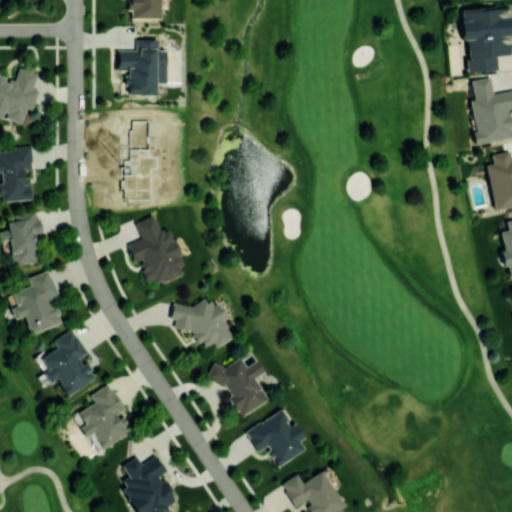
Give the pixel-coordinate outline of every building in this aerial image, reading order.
[(127,0),(127,10),(130,10),(129,18),(160,18),(159,0),(127,0)] [(459,8),(461,39),(464,39),(466,71),(495,70),(495,55),(511,54),(509,6),(459,8)] [(154,94),(154,81),(164,82),(164,49),(156,49),(156,39),(133,38),(133,49),(115,49),(115,69),(124,69),(124,94),(154,94)] [(0,116),(20,122),(24,107),(30,109),(37,89),(31,87),(36,72),(17,67),(13,78),(0,73),(0,116)] [(474,143),(511,137),(507,108),(511,107),(511,89),(491,93),(489,77),(469,80),(472,99),(468,99),(474,143)] [(0,200),(29,199),(29,186),(25,186),(25,169),(30,169),(29,145),(12,145),(12,149),(0,149),(0,200)] [(492,208),(511,204),(511,157),(509,158),(508,150),(489,153),(491,163),(484,164),(492,208)] [(39,233),(36,213),(4,218),(6,229),(0,229),(0,235),(1,240),(6,239),(10,264),(36,260),(32,234),(39,233)] [(133,221),(139,239),(125,243),(131,261),(138,259),(144,281),(152,279),(153,283),(180,274),(177,265),(181,264),(169,227),(157,230),(152,215),(133,221)] [(505,276),(511,274),(511,218),(504,220),(506,229),(499,230),(502,249),(500,249),(505,276)] [(29,334),(60,322),(52,298),(57,297),(47,268),(26,277),(28,284),(10,291),(15,304),(9,307),(13,319),(22,315),(29,334)] [(231,336),(222,322),(223,316),(215,302),(198,300),(189,305),(170,302),(168,318),(173,319),(172,327),(187,329),(195,342),(208,344),(211,342),(214,346),(231,336)] [(66,395),(93,376),(79,356),(86,351),(70,328),(51,340),(55,346),(39,357),(47,368),(42,372),(48,381),(54,377),(66,395)] [(266,399),(252,376),(262,371),(254,359),(243,365),(238,356),(220,366),(217,361),(202,370),(210,382),(217,378),(239,415),(266,399)] [(130,431),(119,413),(123,410),(108,382),(88,393),(93,402),(71,414),(83,436),(90,433),(99,448),(130,431)] [(276,465),(303,449),(297,440),(303,436),(293,422),(289,424),(279,408),(242,431),(255,451),(264,446),(276,465)] [(134,511),(147,511),(164,503),(164,505),(175,499),(152,456),(138,464),(134,457),(120,464),(126,477),(118,481),(134,511)] [(322,511),(340,502),(322,469),(300,481),(295,473),(279,482),(291,506),(303,499),(309,511),(322,511)]
